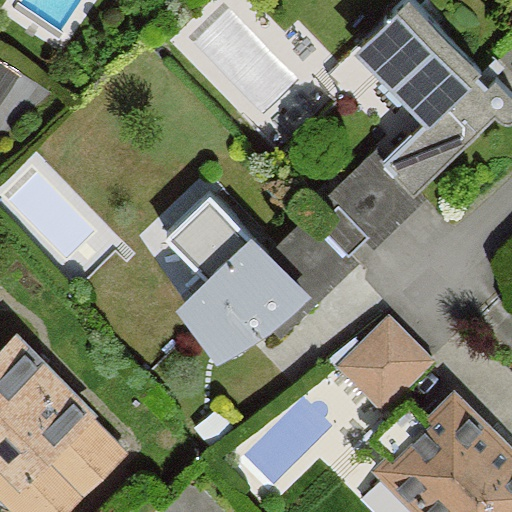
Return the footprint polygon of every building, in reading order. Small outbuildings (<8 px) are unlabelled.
[(392,164),(419,193),(501,115),(509,124),(511,124),(511,92),(499,78),(492,87),(483,79),(486,75),(418,5),(368,55),(435,119),(392,164)] [(0,134),(35,83),(0,58),(0,134)] [(305,281),(264,314),(280,332),(358,256),(350,247),(365,233),(373,241),(422,196),(419,193),(392,164),(373,143),(270,245),(305,281)] [(270,245),(207,181),(165,222),(204,261),(176,287),(214,345),(252,323),(264,314),(305,281),(270,245)] [(431,362),(384,316),(338,363),(385,409),(431,362)] [(60,511),(127,448),(12,330),(0,342),(0,501),(10,511),(60,511)] [(511,511),(511,448),(453,387),(375,462),(422,511),(511,511)]
